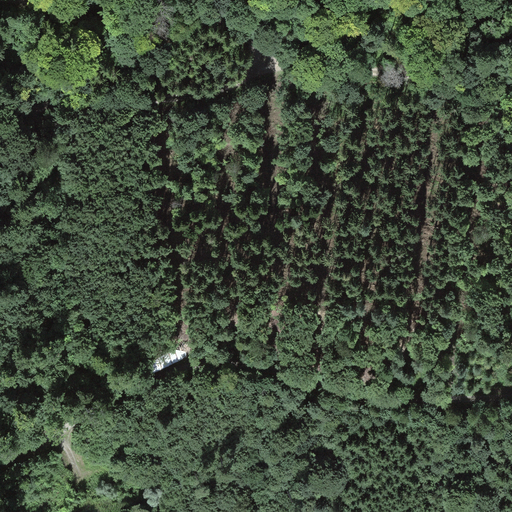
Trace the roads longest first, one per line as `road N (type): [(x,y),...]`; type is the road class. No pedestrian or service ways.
road 1 (track): [(511,401),(407,399),(201,363),(135,386),(0,465)]
road 2 (track): [(511,76),(265,62),(254,33),(231,14),(202,16),(133,42),(31,0)]
road 3 (track): [(0,124),(43,105),(194,94),(228,86),(265,62)]
